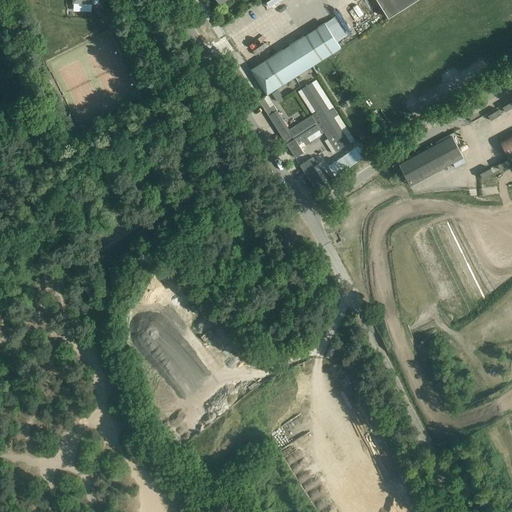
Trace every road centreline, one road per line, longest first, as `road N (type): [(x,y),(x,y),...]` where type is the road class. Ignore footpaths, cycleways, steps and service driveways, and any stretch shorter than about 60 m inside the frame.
road 1 (unclassified): [(305,219),(166,0)]
road 2 (unclassified): [(305,219),(511,85)]
